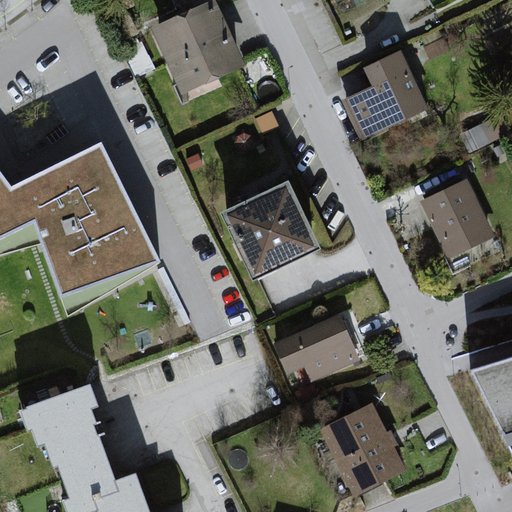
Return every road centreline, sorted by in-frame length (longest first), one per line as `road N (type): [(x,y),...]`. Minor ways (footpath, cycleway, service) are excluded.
road 1 (residential): [(414,327),(263,0)]
road 2 (residential): [(397,511),(486,476),(414,327)]
